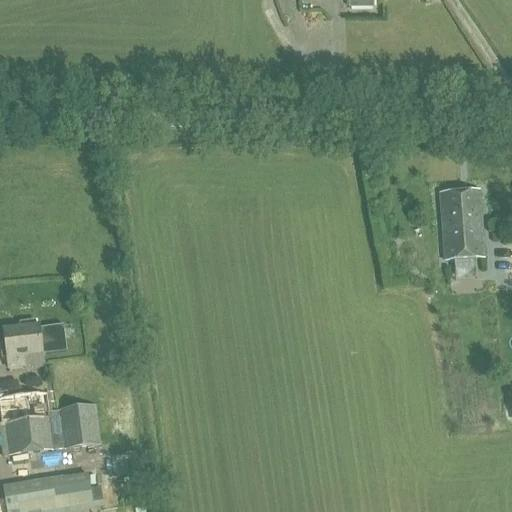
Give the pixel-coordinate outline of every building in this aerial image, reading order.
[(349,0),(349,10),(361,10),(360,0),(349,0)] [(360,0),(361,10),(371,10),(371,7),(372,7),(372,0),(360,0)] [(299,12),(320,13),(320,2),(299,2),(299,12)] [(445,260),(484,257),(479,190),(440,193),(445,260)] [(439,256),(439,238),(429,238),(429,256),(439,256)] [(511,274),(442,279),(444,313),(490,310),(492,334),(511,333),(511,274)] [(486,314),(444,316),(446,345),(480,343),(479,326),(486,326),(486,314)] [(38,328),(35,328),(34,323),(19,324),(20,330),(4,331),(6,346),(1,346),(2,359),(7,359),(9,371),(25,369),(24,359),(41,357),(38,328)] [(76,382),(74,355),(49,356),(50,384),(76,382)] [(511,374),(508,376),(510,388),(481,394),(487,422),(511,416),(511,374)] [(0,399),(0,419),(0,423),(4,423),(8,456),(99,446),(94,408),(48,413),(46,394),(0,399)] [(86,511),(92,511),(89,488),(87,476),(4,489),(7,511),(86,511)]
